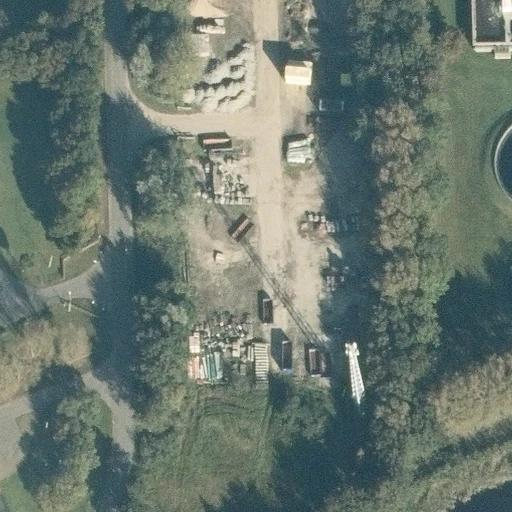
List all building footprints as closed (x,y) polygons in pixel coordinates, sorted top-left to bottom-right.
[(0,84),(0,103),(9,103),(9,85),(0,84)] [(15,85),(15,101),(41,102),(42,86),(15,85)] [(25,103),(24,130),(43,130),(44,104),(25,103)] [(26,137),(26,193),(43,194),(43,137),(26,137)] [(285,372),(286,344),(264,343),(263,372),(285,372)] [(177,511),(277,511),(276,474),(176,477),(177,511)]
